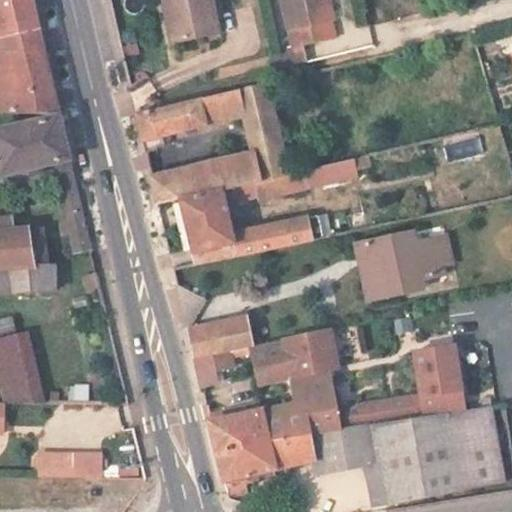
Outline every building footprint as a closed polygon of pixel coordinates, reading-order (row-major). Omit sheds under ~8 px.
[(0,0),(0,10),(16,10),(13,0),(0,0)] [(159,0),(171,52),(205,46),(198,16),(206,14),(202,0),(159,0)] [(332,27),(326,2),(325,0),(276,0),(290,57),(302,53),(334,45),(330,28),(332,27)] [(0,67),(30,67),(22,34),(16,10),(0,10),(0,67)] [(211,13),(206,14),(198,16),(205,46),(217,43),(211,13)] [(290,57),(270,62),(273,74),(274,76),(306,70),(302,53),(290,57)] [(35,92),(30,67),(0,67),(0,121),(42,121),(35,92)] [(155,219),(167,216),(278,188),(255,97),(133,129),(139,153),(218,133),(230,175),(149,194),(155,219)] [(63,214),(42,121),(0,133),(0,185),(36,178),(57,267),(74,263),(63,214)] [(66,209),(82,204),(70,162),(53,166),(66,209)] [(351,169),(278,188),(167,216),(182,284),(221,275),(277,261),(274,249),(227,261),(220,227),(356,189),(351,169)] [(0,297),(33,291),(24,237),(0,240),(0,297)] [(446,237),(396,249),(401,270),(389,273),(396,307),(434,298),(430,282),(449,277),(452,287),(477,282),(474,271),(485,269),(478,242),(449,250),(446,237)] [(384,251),(389,273),(401,270),(396,249),(384,251)] [(0,404),(1,404),(44,404),(24,324),(0,328),(0,404)] [(185,335),(189,355),(231,347),(239,346),(234,324),(185,335)] [(317,410),(320,439),(349,435),(345,413),(337,372),(346,371),(340,327),(323,330),(336,407),(317,410)] [(336,407),(323,330),(245,345),(254,389),(287,382),(290,405),(258,412),(256,404),(203,414),(214,456),(320,439),(317,410),(336,407)] [(231,347),(189,355),(196,384),(211,381),(209,365),(223,363),(222,359),(232,357),(231,347)] [(428,399),(345,413),(349,435),(471,415),(461,350),(421,357),(428,399)] [(87,402),(89,385),(71,383),(69,399),(87,402)] [(471,415),(349,435),(320,439),(328,481),(382,471),(389,510),(511,488),(497,410),(471,415)] [(328,481),(320,439),(214,456),(223,495),(241,492),(240,487),(252,485),(251,477),(318,466),(321,482),(328,481)] [(29,455),(31,479),(99,477),(97,455),(29,455)]
